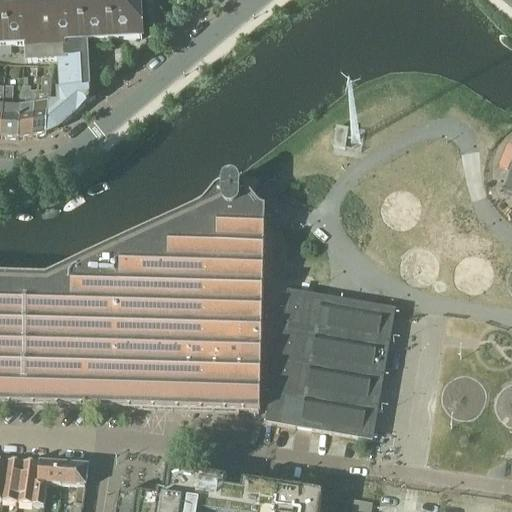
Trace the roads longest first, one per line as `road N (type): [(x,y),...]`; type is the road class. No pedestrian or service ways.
road 1 (residential): [(0,170),(43,166),(70,151),(245,0)]
road 2 (residential): [(105,438),(265,460)]
